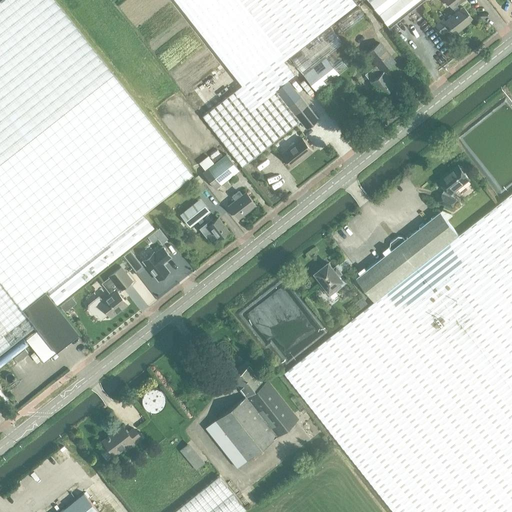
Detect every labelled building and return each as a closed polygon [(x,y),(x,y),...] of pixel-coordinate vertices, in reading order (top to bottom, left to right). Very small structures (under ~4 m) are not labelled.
[(56,351),(79,333),(57,306),(154,229),(143,215),(193,174),(82,36),(54,0),(1,0),(0,1),(0,288),(30,329),(35,325),(39,329),(56,351)] [(242,166),(300,121),(307,129),(318,119),(287,80),(294,74),(284,60),(356,4),(352,0),(173,0),(187,16),(241,85),(202,115),(242,166)] [(367,0),(378,13),(389,26),(422,0),(367,0)] [(446,0),(455,11),(459,8),(456,4),(461,0),(446,0)] [(449,27),(454,33),(473,18),(462,5),(459,8),(455,11),(444,19),(443,17),(434,24),(441,33),(449,27)] [(344,32),(365,15),(358,7),(337,23),(344,32)] [(329,26),(290,57),(317,92),(348,67),(334,50),(343,43),(329,26)] [(375,65),(365,73),(381,94),(395,84),(384,70),(395,62),(379,42),(365,53),(375,65)] [(358,137),(353,131),(347,135),(352,141),(358,137)] [(301,137),(281,153),(292,166),(312,150),(301,137)] [(214,163),(223,156),(220,152),(211,159),(214,163)] [(215,188),(238,170),(226,154),(223,156),(214,163),(205,170),(203,172),(215,188)] [(199,162),(205,170),(214,163),(211,159),(208,155),(199,162)] [(446,175),(440,180),(446,188),(444,190),(439,200),(452,206),(455,198),(448,195),(470,178),(464,171),(465,169),(462,165),(460,165),(459,164),(445,174),(446,175)] [(235,199),(227,205),(238,218),(256,204),(245,191),(241,194),(239,191),(233,196),(235,199)] [(511,192),(459,234),(417,267),(511,387),(511,192)] [(205,215),(195,202),(180,214),(190,226),(205,215)] [(417,267),(459,234),(440,210),(405,238),(403,236),(398,235),(395,238),(417,267)] [(208,224),(207,225),(218,239),(228,231),(217,217),(213,220),(212,218),(213,217),(209,212),(198,221),(202,226),(207,222),(208,224)] [(417,267),(395,238),(391,241),(390,246),(392,248),(357,276),(375,300),(417,267)] [(158,279),(169,271),(163,263),(170,257),(163,247),(162,247),(154,253),(154,252),(143,261),(158,279)] [(130,250),(123,256),(128,262),(135,256),(130,250)] [(343,279),(339,274),(341,272),(336,266),(334,268),(329,262),(316,272),(324,283),(322,285),(329,294),(341,285),(339,282),(343,279)] [(92,313),(96,312),(100,318),(107,312),(110,315),(116,311),(117,312),(127,304),(116,290),(119,288),(120,289),(132,280),(121,266),(109,275),(110,277),(103,283),(111,292),(101,300),(98,297),(89,304),(89,308),(92,313)] [(511,511),(511,387),(417,267),(375,300),(284,371),(340,442),(394,511),(511,511)] [(0,353),(30,329),(0,288),(0,353)] [(56,351),(38,329),(26,339),(43,361),(56,351)] [(25,349),(14,357),(17,361),(28,353),(25,349)] [(248,364),(231,377),(245,395),(205,426),(236,466),(298,418),(267,378),(263,382),(248,364)] [(102,440),(108,447),(102,451),(107,458),(113,453),(113,454),(128,442),(131,445),(141,437),(133,427),(127,432),(122,425),(102,440)] [(188,443),(180,450),(196,470),(205,462),(188,443)] [(222,474),(173,511),(240,511),(247,507),(222,474)] [(98,511),(83,492),(57,511),(98,511)]
